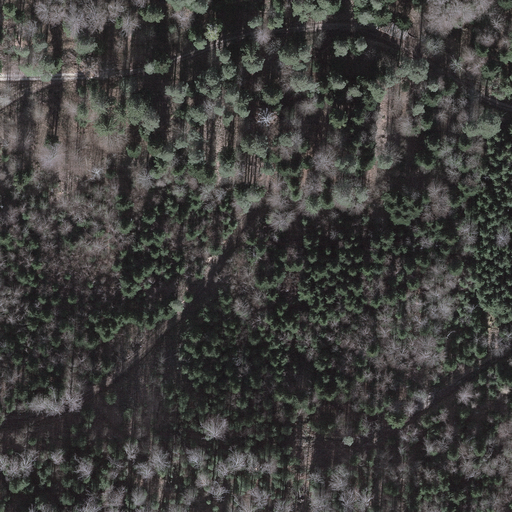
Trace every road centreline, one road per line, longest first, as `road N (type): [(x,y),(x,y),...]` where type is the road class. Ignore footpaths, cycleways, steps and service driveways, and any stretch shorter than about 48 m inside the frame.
road 1 (track): [(0,424),(55,413),(111,378),(209,278),(250,222),(290,82),(337,25)]
road 2 (track): [(0,74),(137,69),(252,32),(363,26),(511,107)]
road 3 (track): [(511,345),(375,438)]
